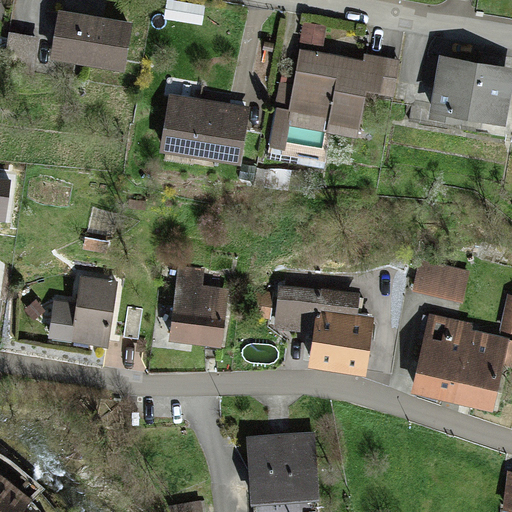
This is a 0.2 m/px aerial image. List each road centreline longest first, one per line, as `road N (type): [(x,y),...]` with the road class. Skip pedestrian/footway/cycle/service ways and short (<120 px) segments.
road 1 (residential): [(0,363),(196,388),(309,388),(511,439)]
road 2 (residential): [(313,0),(511,35)]
road 3 (unknown): [(196,388),(222,511)]
